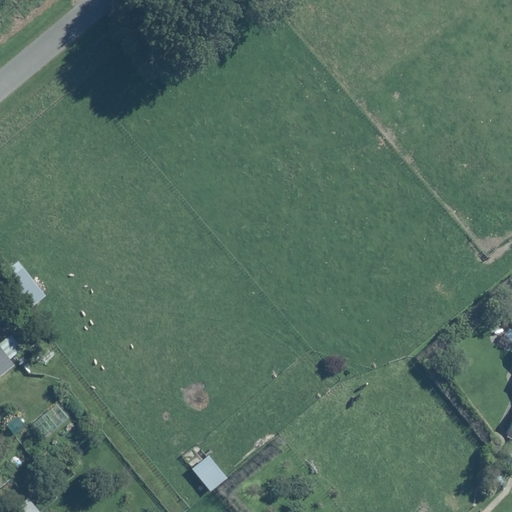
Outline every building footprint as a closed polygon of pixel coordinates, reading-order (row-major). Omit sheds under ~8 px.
[(42,291),(15,258),(0,269),(0,275),(24,305),(42,291)] [(0,374),(14,363),(0,344),(0,374)] [(511,447),(505,444),(496,462),(511,468),(511,447)] [(182,455),(193,468),(212,492),(230,477),(211,454),(205,459),(194,446),(182,455)] [(30,496),(18,506),(22,511),(41,511),(43,511),(30,496)]
